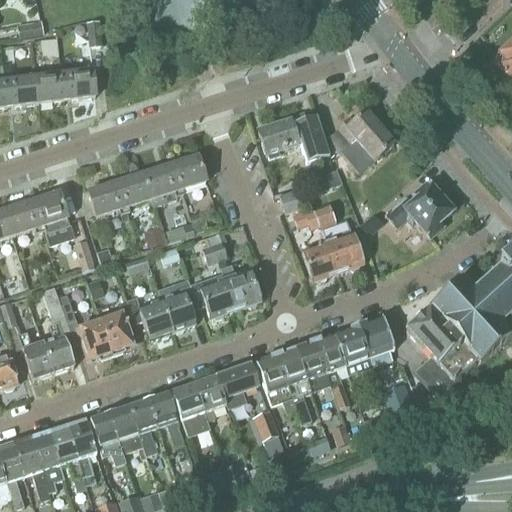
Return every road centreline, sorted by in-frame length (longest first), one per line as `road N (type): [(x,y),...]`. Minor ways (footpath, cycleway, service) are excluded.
road 1 (residential): [(292,328),(0,426)]
road 2 (residential): [(511,209),(413,283),(292,328)]
road 3 (residential): [(292,328),(209,108)]
road 4 (residential): [(0,173),(209,108)]
road 5 (residential): [(209,108),(387,46)]
road 6 (secondary): [(511,186),(406,70)]
road 7 (secondary): [(378,504),(511,508)]
